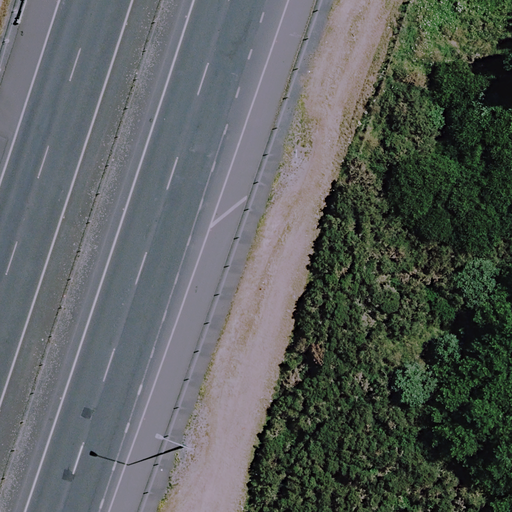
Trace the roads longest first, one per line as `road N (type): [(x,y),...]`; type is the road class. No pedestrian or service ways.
road 1 (motorway): [(229,0),(57,511)]
road 2 (motorway): [(0,294),(99,0)]
